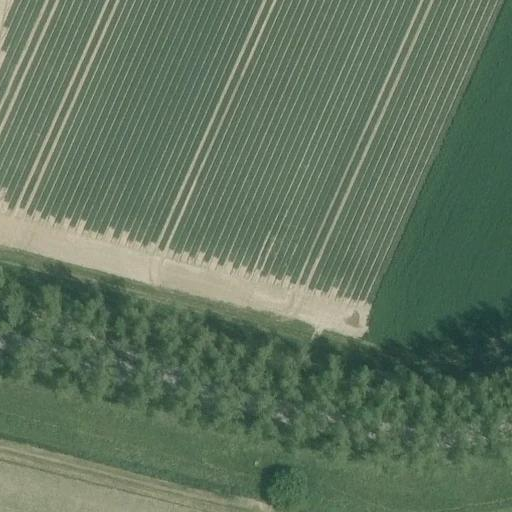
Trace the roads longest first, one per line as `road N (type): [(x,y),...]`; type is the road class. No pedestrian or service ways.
road 1 (unclassified): [(511,429),(446,437),(368,432),(0,343)]
road 2 (track): [(0,455),(225,511)]
